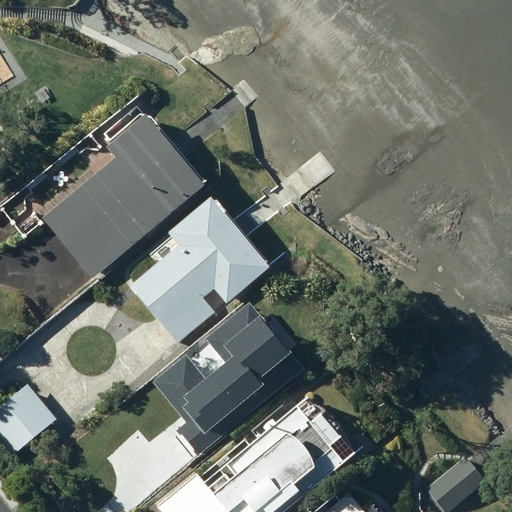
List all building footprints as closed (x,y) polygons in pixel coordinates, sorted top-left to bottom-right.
[(124,161),(51,219),(100,281),(216,190),(159,118),(116,151),(124,161)] [(187,248),(137,289),(182,343),(219,313),(209,300),(221,289),(234,305),(277,270),(223,204),(180,239),(187,248)] [(245,311),(224,328),(233,340),(255,323),(245,311)] [(272,315),(220,356),(252,396),(303,355),(272,315)] [(34,387),(0,414),(0,432),(20,457),(62,422),(34,387)] [(237,390),(205,416),(220,434),(252,408),(237,390)] [(291,511),(311,496),(314,499),(366,458),(322,403),(215,488),(207,478),(166,511),(167,511),(291,511)] [(473,460),(430,491),(445,511),(453,511),(491,485),(473,460)] [(367,511),(356,498),(338,511),(367,511)]
